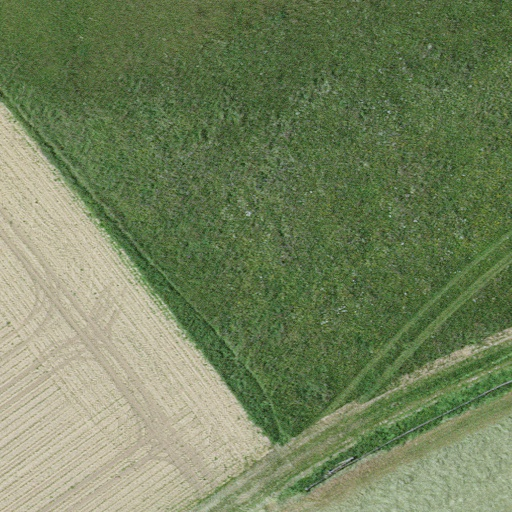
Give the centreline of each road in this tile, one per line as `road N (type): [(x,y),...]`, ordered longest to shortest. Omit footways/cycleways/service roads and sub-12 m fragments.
road 1 (track): [(26,0),(154,156),(314,451)]
road 2 (track): [(511,360),(314,451),(227,511)]
